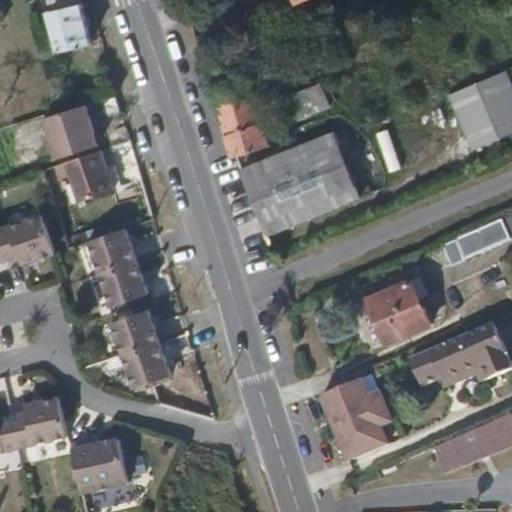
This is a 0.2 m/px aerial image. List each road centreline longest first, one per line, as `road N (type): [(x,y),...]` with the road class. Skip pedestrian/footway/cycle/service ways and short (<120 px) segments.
road 1 (tertiary): [(135,0),(277,439)]
road 2 (residential): [(277,439),(228,439),(94,401),(71,381),(62,353)]
road 3 (unknown): [(343,511),(407,498),(511,492)]
